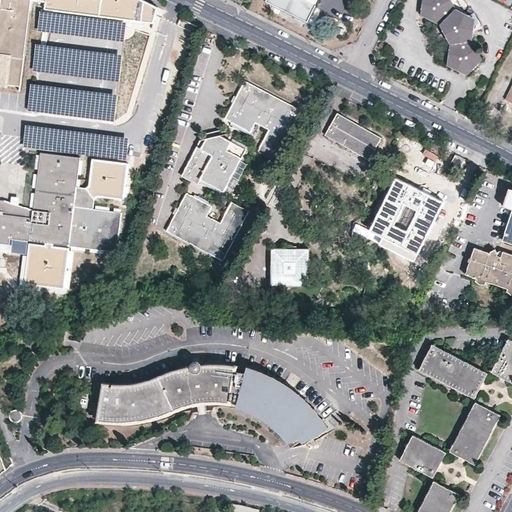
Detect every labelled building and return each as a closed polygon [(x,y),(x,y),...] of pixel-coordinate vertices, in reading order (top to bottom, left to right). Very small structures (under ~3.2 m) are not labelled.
[(0,0),(0,64),(3,65),(1,85),(5,86),(20,87),(30,0),(0,0)] [(30,0),(45,2),(44,9),(152,23),(156,9),(138,0),(30,0)] [(320,0),(266,0),(266,2),(308,23),(320,0)] [(457,10),(451,0),(424,0),(424,1),(423,10),(427,19),(435,23),(445,21),(457,43),(450,50),(449,60),(454,69),(462,73),(472,72),(478,65),(480,54),(473,40),(475,25),(469,15),(457,10)] [(300,110),(243,81),(223,119),(229,122),(249,132),(251,128),(254,123),(267,130),(256,151),(274,160),(300,110)] [(379,138),(337,114),(325,135),(367,160),(379,138)] [(249,132),(229,122),(228,125),(250,136),(254,129),(251,128),(249,132)] [(218,130),(203,134),(204,139),(219,135),(218,130)] [(246,146),(224,134),(219,135),(204,139),(198,140),(198,141),(180,176),(196,184),(198,182),(199,179),(222,191),(245,149),(246,146)] [(246,164),(241,161),(248,147),(249,147),(246,146),(245,149),(222,191),(199,179),(198,182),(223,195),(227,187),(232,190),(246,164)] [(0,243),(10,245),(10,239),(27,241),(45,243),(52,244),(116,252),(120,208),(92,207),(92,199),(85,189),(75,188),(78,157),(39,154),(31,211),(3,202),(0,201),(0,243)] [(458,168),(463,159),(454,154),(449,163),(458,168)] [(89,186),(85,189),(92,199),(96,196),(123,199),(128,164),(92,160),(89,186)] [(451,201),(402,177),(375,232),(389,239),(385,243),(421,261),(451,201)] [(191,196),(185,193),(165,231),(222,261),(222,260),(248,210),(230,201),(219,223),(205,215),(208,210),(210,206),(191,196)] [(214,205),(193,194),(191,196),(210,206),(208,210),(210,212),(214,205)] [(511,209),(502,241),(511,243),(511,209)] [(275,234),(274,242),(289,245),(290,236),(275,234)] [(52,244),(45,243),(44,246),(29,244),(24,284),(63,288),(68,249),(52,247),(52,244)] [(294,249),(283,249),(271,249),(271,285),(307,285),(307,249),(294,249)] [(506,289),(511,290),(511,255),(502,252),(500,258),(496,256),(496,255),(495,252),(494,251),(493,251),(489,253),(489,254),(473,249),(470,260),(471,260),(470,264),(468,263),(465,276),(476,279),(486,282),(506,289)] [(253,270),(262,256),(251,250),(243,264),(253,270)] [(511,341),(508,340),(490,373),(503,379),(511,383),(511,341)] [(486,373),(431,345),(419,370),(473,399),(480,385),(486,373)] [(188,365),(188,367),(189,369),(191,372),(194,373),(198,373),(201,370),(202,367),(202,365),(201,363),(200,362),(196,360),(193,360),(191,361),(189,363),(188,365)] [(189,369),(188,367),(170,371),(143,382),(130,384),(103,383),(97,421),(130,423),(158,417),(191,404),(197,403),(206,402),(212,402),(234,404),(262,416),(278,428),(290,447),(326,428),(315,412),(304,401),(275,380),(249,369),(222,364),(202,365),(202,367),(201,370),(198,373),(194,373),(191,372),(189,369)] [(207,409),(206,402),(197,403),(198,411),(202,410),(207,409)] [(486,409),(474,403),(449,451),(463,459),(474,465),(499,416),(486,409)] [(11,411),(10,412),(8,415),(8,417),(8,419),(9,420),(11,422),(14,423),(16,423),(17,422),(19,421),(20,420),(21,418),(21,416),(20,414),(19,412),(18,411),(15,410),(13,410),(11,411)] [(445,452),(412,435),(400,460),(432,477),(438,466),(445,452)] [(446,488),(433,482),(417,511),(448,511),(458,495),(446,488)]
